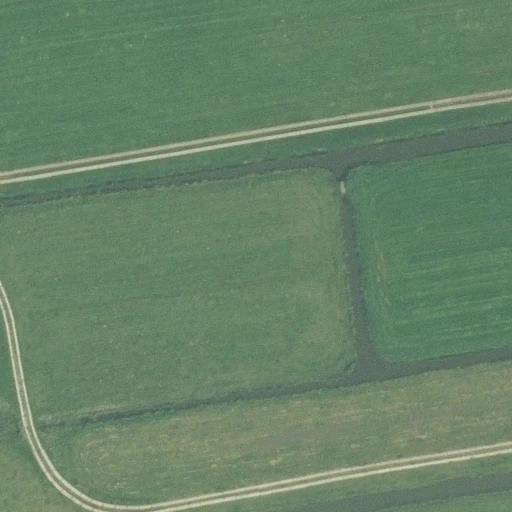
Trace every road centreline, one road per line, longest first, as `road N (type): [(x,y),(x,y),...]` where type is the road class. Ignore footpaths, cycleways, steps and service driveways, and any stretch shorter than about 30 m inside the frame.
road 1 (track): [(0,292),(28,429),(49,470),(81,499),(125,510),(511,446)]
road 2 (track): [(0,179),(511,97)]
